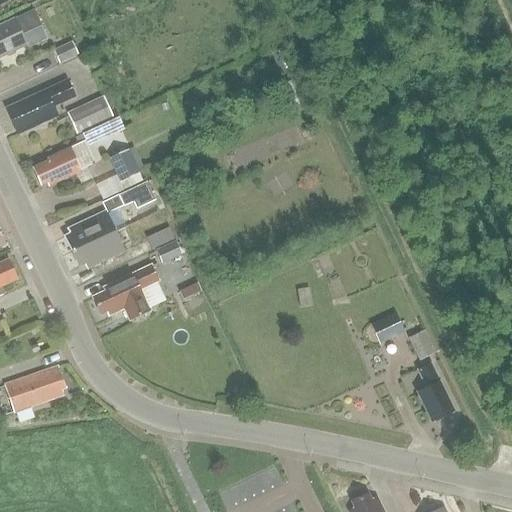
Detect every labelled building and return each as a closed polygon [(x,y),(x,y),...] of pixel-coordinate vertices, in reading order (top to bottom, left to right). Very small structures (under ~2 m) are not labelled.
[(0,27),(0,59),(28,46),(24,36),(43,27),(35,11),(0,27)] [(73,43),(55,51),(61,65),(80,56),(73,43)] [(284,49),(271,55),(282,77),(294,71),(284,49)] [(9,113),(17,132),(23,129),(25,133),(58,118),(54,108),(76,99),(68,82),(16,106),(18,109),(9,113)] [(104,102),(69,119),(76,135),(111,118),(104,102)] [(102,127),(83,135),(87,143),(89,146),(107,138),(102,127)] [(43,186),(48,184),(49,187),(83,172),(82,170),(96,163),(89,146),(87,143),(49,160),(50,163),(35,170),(43,186)] [(129,151),(109,160),(116,177),(120,184),(139,175),(137,170),(129,151)] [(146,184),(118,197),(119,199),(123,208),(133,203),(133,204),(137,211),(155,203),(146,185),(146,184)] [(74,253),(117,233),(107,213),(70,231),(72,236),(67,238),(74,253)] [(170,229),(147,240),(153,251),(176,241),(170,229)] [(86,265),(88,270),(126,252),(117,233),(74,253),(81,267),(86,265)] [(176,243),(156,252),(162,265),(182,256),(176,243)] [(0,297),(6,295),(3,288),(9,285),(8,283),(17,279),(9,263),(0,267),(0,297)] [(106,293),(94,299),(102,316),(109,313),(110,317),(123,311),(129,324),(152,313),(146,300),(142,291),(161,282),(153,266),(105,290),(106,293)] [(396,314),(370,326),(376,340),(389,334),(392,340),(405,334),(396,314)] [(424,332),(410,339),(421,362),(435,355),(424,332)] [(455,413),(432,366),(419,372),(428,390),(419,394),(433,423),(436,422),(437,423),(444,420),(443,418),(455,413)] [(9,394),(6,395),(13,414),(15,414),(30,408),(65,396),(63,391),(66,390),(59,369),(7,387),(9,394)] [(356,509),(351,511),(350,511),(384,511),(378,499),(372,502),(370,496),(353,504),(356,509)]
